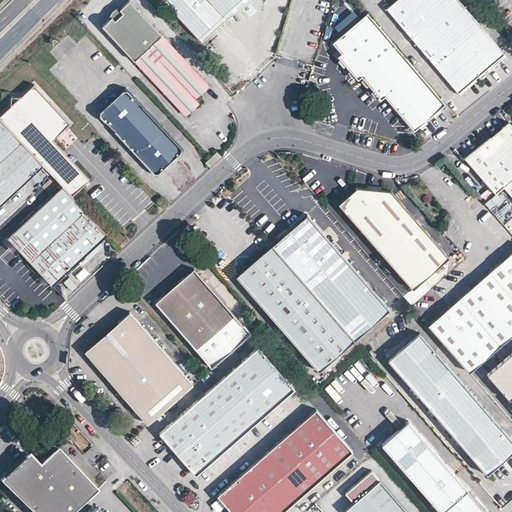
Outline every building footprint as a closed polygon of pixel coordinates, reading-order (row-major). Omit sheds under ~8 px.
[(167,0),(199,35),(237,0),(167,0)] [(237,0),(199,35),(203,40),(231,14),(250,0),(237,0)] [(396,0),(388,7),(460,92),(506,54),(460,0),(396,0)] [(162,37),(129,1),(119,11),(122,14),(115,22),(111,18),(101,27),(134,62),(148,49),(162,37)] [(444,102),(368,12),(334,41),(343,52),(340,55),(359,78),(362,75),(381,98),(385,95),(413,129),(444,102)] [(148,49),(190,95),(203,83),(162,37),(148,49)] [(190,95),(148,49),(134,62),(176,108),(190,95)] [(203,83),(190,95),(194,99),(207,87),(203,83)] [(98,113),(155,175),(182,151),(125,88),(98,113)] [(70,127),(35,89),(2,119),(46,168),(53,176),(64,187),(73,197),(92,181),(55,141),(70,127)] [(194,99),(190,95),(176,108),(184,117),(198,103),(194,99)] [(0,209),(46,168),(2,119),(0,120),(0,209)] [(465,156),(495,192),(503,186),(511,197),(511,126),(507,121),(465,156)] [(69,129),(58,139),(66,147),(76,137),(69,129)] [(205,163),(209,168),(218,160),(213,155),(209,159),(205,163)] [(108,235),(73,197),(64,187),(7,239),(51,287),(108,235)] [(339,202),(413,288),(448,258),(391,190),(357,187),(339,202)] [(272,245),(355,339),(390,309),(307,214),(272,245)] [(355,339),(272,245),(237,276),(319,370),(355,339)] [(511,251),(428,323),(469,370),(511,332),(511,251)] [(156,302),(213,367),(251,332),(194,268),(156,302)] [(87,350),(149,422),(194,383),(131,312),(119,322),(125,329),(109,343),(103,336),(87,350)] [(119,322),(103,336),(109,343),(125,329),(119,322)] [(388,358),(486,470),(511,447),(511,437),(419,331),(388,358)] [(161,432),(197,474),(294,389),(259,348),(161,432)] [(219,494),(234,511),(282,511),(353,449),(317,408),(219,494)] [(480,511),(486,507),(478,497),(409,420),(384,442),(446,511),(480,511)] [(470,468),(476,463),(461,446),(456,450),(470,468)] [(99,448),(90,450),(93,460),(102,458),(99,448)] [(39,469),(28,457),(5,481),(34,511),(75,511),(96,493),(57,452),(39,469)] [(345,510),(347,511),(409,511),(381,479),(345,510)]
